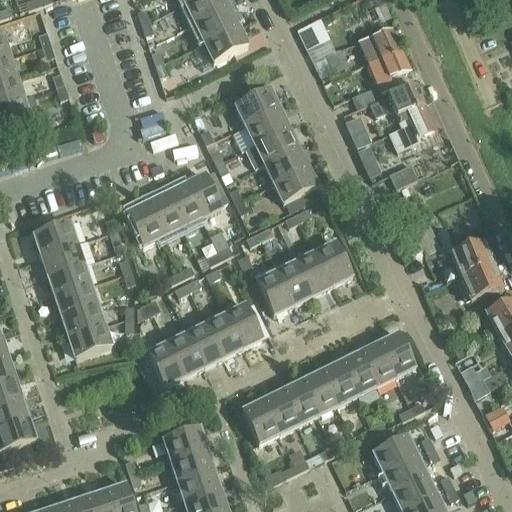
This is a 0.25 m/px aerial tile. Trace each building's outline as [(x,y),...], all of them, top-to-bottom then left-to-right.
[(49,0),(37,4),(40,13),(52,9),(49,0)] [(178,0),(184,11),(207,0),(178,0)] [(221,0),(207,0),(184,11),(194,30),(228,14),(221,0)] [(25,8),(28,17),(40,13),(37,4),(25,8)] [(8,14),(0,16),(0,26),(11,22),(8,14)] [(228,14),(194,30),(203,50),(237,33),(228,14)] [(144,16),(137,19),(141,31),(149,28),(144,16)] [(149,28),(141,31),(145,44),(154,40),(149,28)] [(237,33),(203,50),(213,69),(247,53),(237,33)] [(401,56),(393,36),(358,50),(367,71),(401,56)] [(38,42),(43,54),(45,53),(51,51),(46,39),(38,42)] [(0,44),(0,68),(10,65),(2,44),(0,44)] [(51,51),(45,53),(43,54),(47,66),(55,64),(51,51)] [(410,76),(401,56),(367,71),(380,102),(400,93),(395,82),(410,76)] [(158,57),(151,60),(155,72),(163,69),(158,57)] [(333,80),(348,74),(341,57),(327,63),(333,80)] [(10,65),(0,68),(0,91),(17,86),(10,65)] [(163,69),(155,72),(159,85),(168,81),(163,69)] [(52,83),(56,95),(64,92),(60,80),(52,83)] [(17,86),(0,91),(0,113),(23,106),(17,86)] [(64,92),(56,95),(61,108),(69,105),(64,92)] [(376,109),(369,112),(377,127),(394,119),(396,123),(424,110),(415,92),(376,109)] [(235,113),(244,133),(278,116),(268,97),(235,113)] [(351,106),(356,118),(369,112),(376,109),(371,97),(351,106)] [(23,106),(0,113),(0,137),(40,124),(32,103),(23,106)] [(424,110),(396,123),(402,135),(389,141),(397,159),(416,151),(414,146),(437,136),(425,110),(424,110)] [(244,133),(232,139),(242,159),(244,158),(288,136),(278,116),(244,133)] [(358,124),(345,129),(350,141),(363,135),(358,124)] [(298,155),(288,136),(244,158),(253,177),(264,172),(298,155)] [(208,137),(199,141),(205,152),(213,148),(208,137)] [(369,153),(358,159),(369,184),(379,179),(369,153)] [(298,155),(264,172),(273,192),(308,175),(298,155)] [(217,157),(209,161),(214,172),(223,168),(217,157)] [(223,168),(214,172),(220,183),(228,179),(223,168)] [(417,186),(410,172),(388,182),(395,196),(417,186)] [(308,175),(273,192),(283,211),(317,194),(308,175)] [(204,182),(184,192),(200,225),(220,216),(204,182)] [(184,192),(165,201),(181,235),(200,225),(184,192)] [(229,198),(235,210),(242,207),(236,195),(229,198)] [(165,201),(145,211),(161,245),(181,235),(165,201)] [(242,207),(235,210),(240,221),(247,217),(242,207)] [(142,254),(161,245),(145,211),(126,220),(142,254)] [(308,215),(296,220),(300,229),(312,223),(308,215)] [(289,234),(300,229),(296,220),(285,226),(289,234)] [(117,237),(113,225),(105,227),(109,240),(117,237)] [(33,241),(40,263),(76,251),(69,229),(33,241)] [(269,234),(257,239),(261,248),(273,242),(269,234)] [(121,249),(117,237),(109,240),(113,251),(121,249)] [(246,245),(247,248),(250,254),(261,248),(257,239),(246,245)] [(336,249),(315,259),(332,294),(353,284),(336,249)] [(452,265),(438,272),(446,291),(461,284),(462,287),(498,270),(491,257),(489,258),(484,249),(451,263),(452,265)] [(76,251),(40,263),(47,283),(83,272),(76,251)] [(227,254),(216,259),(220,267),(231,262),(227,254)] [(209,272),(220,267),(216,259),(205,265),(209,272)] [(315,259),(296,269),(312,303),(332,294),(315,259)] [(204,262),(196,266),(200,276),(209,272),(205,265),(204,262)] [(119,268),(123,281),(131,278),(127,266),(119,268)] [(296,269),(276,278),(293,313),(312,303),(296,269)] [(498,270),(462,287),(472,310),(505,295),(500,285),(504,283),(498,270)] [(54,303),(90,292),(83,272),(47,283),(54,303)] [(189,273),(177,278),(181,286),(192,281),(189,273)] [(209,289),(220,284),(216,275),(205,281),(209,289)] [(131,278),(123,281),(127,292),(135,289),(131,278)] [(170,291),(181,286),(177,278),(166,283),(170,291)] [(273,323),(293,313),(276,278),(256,288),(273,323)] [(197,285),(186,291),(190,299),(201,293),(197,285)] [(178,305),(190,299),(186,291),(174,296),(178,305)] [(96,312),(90,292),(54,303),(61,324),(96,312)] [(511,305),(495,315),(486,321),(498,343),(511,334),(511,305)] [(155,306),(147,310),(153,321),(160,318),(155,306)] [(145,325),(153,321),(147,310),(139,314),(145,325)] [(96,312),(61,324),(68,345),(103,333),(96,312)] [(246,312),(225,322),(242,356),(262,346),(246,312)] [(125,313),(125,326),(133,326),(133,313),(125,313)] [(225,322),(206,331),(223,365),(242,356),(225,322)] [(206,331),(186,341),(203,375),(223,365),(206,331)] [(103,333),(68,345),(75,365),(110,353),(103,333)] [(511,334),(498,343),(511,365),(511,364),(511,334)] [(186,341),(167,350),(184,385),(203,375),(186,341)] [(398,341),(378,351),(395,385),(415,375),(398,341)] [(163,395),(184,385),(167,350),(147,360),(163,395)] [(462,350),(452,355),(457,364),(467,359),(462,350)] [(378,351),(358,360),(375,394),(395,385),(378,351)] [(358,360),(339,370),(356,404),(375,394),(358,360)] [(7,365),(0,367),(0,389),(14,385),(7,365)] [(339,370),(320,379),(336,413),(356,404),(339,370)] [(471,373),(460,379),(468,395),(479,389),(476,383),(471,373)] [(487,385),(484,387),(491,398),(493,396),(508,388),(501,377),(487,385)] [(320,379),(300,389),(317,423),(336,413),(320,379)] [(14,385),(0,389),(0,412),(20,406),(14,385)] [(300,389),(281,398),(298,432),(317,423),(300,389)] [(281,398),(261,408),(278,442),(298,432),(281,398)] [(20,406),(0,412),(0,435),(27,426),(20,406)] [(258,452),(278,442),(261,408),(241,418),(258,452)] [(421,409),(409,414),(413,423),(425,417),(421,409)] [(402,428),(413,423),(409,414),(398,420),(402,428)] [(498,416),(485,422),(491,435),(505,429),(500,420),(498,416)] [(0,435),(0,458),(34,447),(27,426),(0,435)] [(382,428),(371,433),(374,442),(386,436),(382,428)] [(363,447),(374,442),(371,433),(359,439),(363,447)] [(199,435),(162,446),(169,468),(206,456),(199,435)] [(372,459),(382,480),(416,463),(406,443),(372,459)] [(420,447),(426,459),(434,455),(428,443),(420,447)] [(343,447),(332,452),(336,461),(347,455),(343,447)] [(320,458),(324,466),(336,461),(332,452),(320,458)] [(434,455),(426,459),(431,470),(439,466),(434,455)] [(206,456),(169,468),(176,488),(213,476),(206,456)] [(416,463),(382,480),(391,500),(426,483),(416,463)] [(305,466),(293,472),(292,472),(296,480),(309,474),(305,466)] [(133,467),(125,469),(128,481),(137,478),(133,467)] [(281,477),(285,485),(296,480),(292,472),(281,477)] [(213,476),(176,488),(183,509),(219,497),(213,476)] [(137,478),(128,481),(133,494),(141,491),(137,478)] [(439,486),(445,498),(453,493),(447,482),(439,486)] [(426,483),(391,500),(397,511),(414,511),(435,502),(426,483)] [(132,511),(126,491),(104,499),(108,511),(132,511)] [(453,493),(445,498),(450,509),(458,505),(453,493)] [(224,511),(219,497),(183,509),(184,511),(224,511)] [(108,511),(104,499),(84,505),(85,511),(108,511)] [(439,511),(435,502),(414,511),(439,511)]
